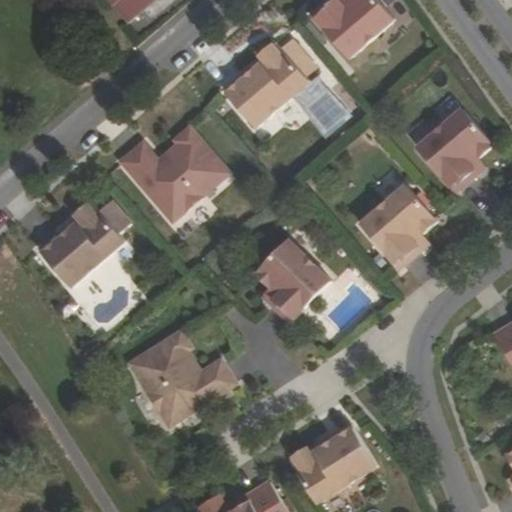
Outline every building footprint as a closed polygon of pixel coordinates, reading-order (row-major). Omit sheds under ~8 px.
[(106,0),(127,24),(155,0),(106,0)] [(360,0),(347,0),(323,20),(359,67),(411,26),(390,0),(366,0),(362,3),(360,0)] [(234,101),(265,139),(320,92),(286,52),(269,64),(272,68),(234,101)] [(331,134),(352,114),(327,88),(306,107),(331,134)] [(430,158),(469,204),(503,178),(496,167),(511,155),(480,116),(430,158)] [(153,157),(131,175),(181,232),(237,184),(199,140),(185,151),(188,156),(167,175),(153,157)] [(435,245),(450,234),(419,196),(374,235),(411,280),(442,256),(435,245)] [(85,234),(45,270),(78,308),(135,257),(101,219),(96,222),(95,220),(83,232),(85,234)] [(282,299),(275,307),(303,335),(344,292),(301,250),(268,284),(282,299)] [(188,346),(138,379),(178,441),(244,397),(227,374),(210,387),(194,365),(199,361),(188,346)] [(360,434),(319,462),(317,459),(299,473),(325,511),(333,511),(388,477),(360,434)] [(252,511),(230,511),(227,507),(219,511),(291,511),(279,494),(252,511)]
